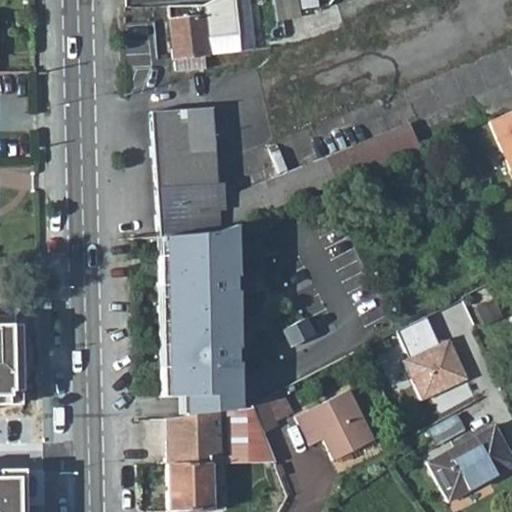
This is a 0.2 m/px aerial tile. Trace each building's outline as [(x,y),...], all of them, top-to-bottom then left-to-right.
[(167,6),(171,58),(199,56),(207,56),(205,40),(238,37),(234,0),(213,0),(204,5),(202,6),(167,6)] [(320,7),(318,0),(271,0),(274,14),(320,7)] [(199,56),(171,58),(173,78),(190,75),(201,73),(199,56)] [(511,109),(490,119),(511,173),(511,109)] [(215,110),(153,111),(153,171),(154,236),(159,236),(189,234),(200,233),(209,232),(215,230),(227,226),(420,148),(410,122),(222,199),(222,182),(216,181),(216,163),(215,110)] [(189,234),(159,236),(160,266),(153,266),(153,285),(160,285),(162,366),(156,366),(156,386),(180,386),(180,395),(217,394),(232,383),(227,226),(215,230),(209,232),(200,233),(189,234)] [(424,316),(395,331),(408,358),(403,361),(422,400),(467,378),(447,339),(437,344),(424,316)] [(289,342),(313,334),(308,318),(283,326),(289,342)] [(0,416),(29,416),(29,357),(0,358),(0,416)] [(180,395),(181,414),(217,410),(232,409),(232,383),(217,394),(180,395)] [(156,386),(157,396),(180,395),(180,386),(156,386)] [(374,442),(349,392),(295,419),(309,447),(322,440),(333,463),(374,442)] [(259,436),(274,432),(265,400),(254,406),(251,406),(259,436)] [(232,409),(217,410),(217,413),(218,464),(266,462),(259,436),(251,406),(232,409)] [(457,412),(428,428),(436,444),(466,428),(457,412)] [(217,413),(164,417),(165,465),(207,464),(218,464),(217,413)] [(511,464),(511,460),(493,425),(426,462),(446,500),(511,464)] [(0,478),(25,478),(25,432),(0,432),(0,478)] [(165,465),(166,511),(207,510),(207,464),(165,465)]
